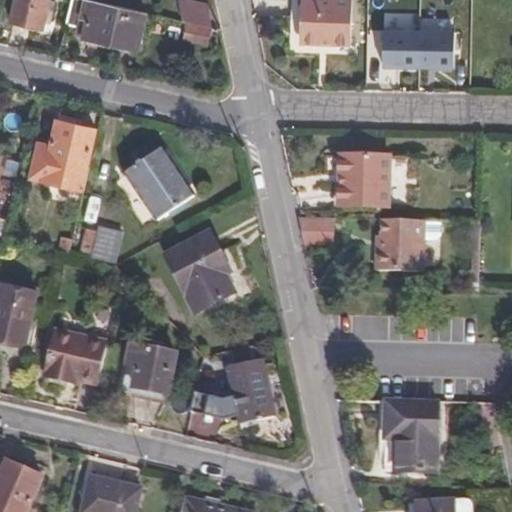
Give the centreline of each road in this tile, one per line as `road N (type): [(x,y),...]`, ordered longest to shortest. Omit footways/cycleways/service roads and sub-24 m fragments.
road 1 (residential): [(0,417),(326,491)]
road 2 (residential): [(247,106),(511,111)]
road 3 (residential): [(247,106),(297,358)]
road 4 (residential): [(0,65),(211,114),(247,106)]
road 5 (residential): [(297,358),(511,364)]
road 6 (residential): [(297,358),(326,491)]
